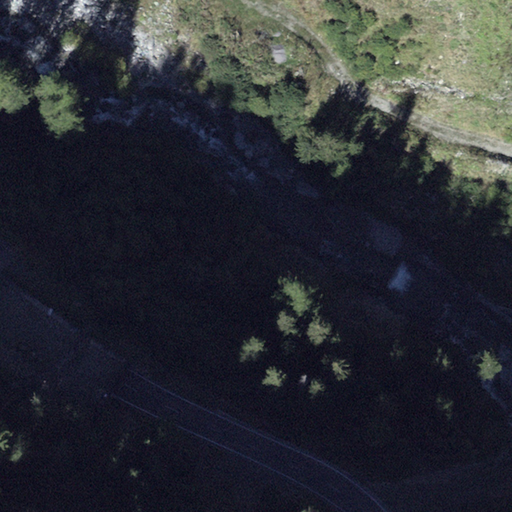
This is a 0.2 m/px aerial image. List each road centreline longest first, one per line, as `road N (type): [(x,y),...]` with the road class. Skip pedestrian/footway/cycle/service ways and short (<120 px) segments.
road 1 (tertiary): [(0,301),(369,511)]
road 2 (track): [(270,0),(291,11),(343,80),(395,108),(511,148)]
